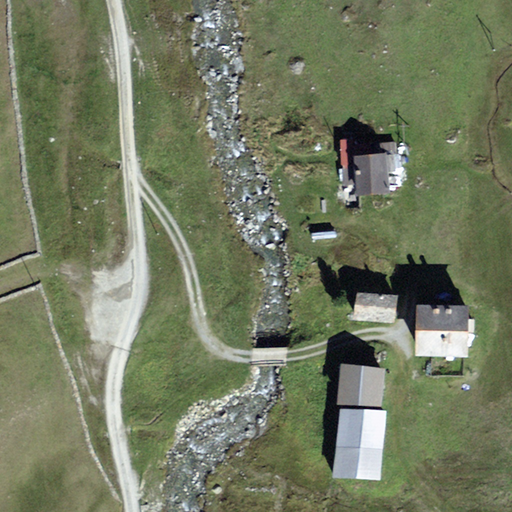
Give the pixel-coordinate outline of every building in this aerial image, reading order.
[(364,141),(345,142),(347,166),(353,166),(354,195),(388,193),(386,154),(365,155),(364,141)] [(394,323),(396,295),(357,292),(355,320),(394,323)] [(468,354),(469,305),(417,304),(417,353),(468,354)] [(383,372),(339,369),(336,408),(380,411),(383,372)] [(381,485),(386,416),(338,412),(333,481),(381,485)]
